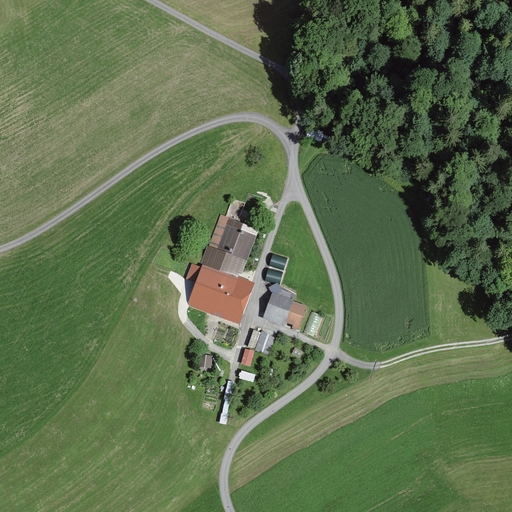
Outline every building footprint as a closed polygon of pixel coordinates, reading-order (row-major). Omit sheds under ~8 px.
[(245,225),(228,218),(217,246),(234,252),(245,225)] [(229,255),(206,246),(197,269),(195,269),(190,283),(197,286),(192,301),(235,317),(246,287),(221,277),(229,255)] [(275,294),(275,298),(270,313),(266,313),(264,318),(282,325),(284,319),(294,323),(293,327),(298,329),(300,324),(299,324),(305,309),(290,303),(291,300),(288,299),(290,294),(288,293),(281,290),(279,296),(275,294)] [(310,316),(306,332),(315,334),(319,319),(310,316)] [(261,333),(253,330),(248,347),(255,349),(261,333)] [(274,339),(262,334),(256,350),(268,354),(274,339)] [(251,366),(255,350),(246,348),(242,363),(251,366)] [(201,355),(201,367),(211,367),(211,355),(201,355)] [(242,370),(240,377),(254,380),(256,373),(242,370)]
